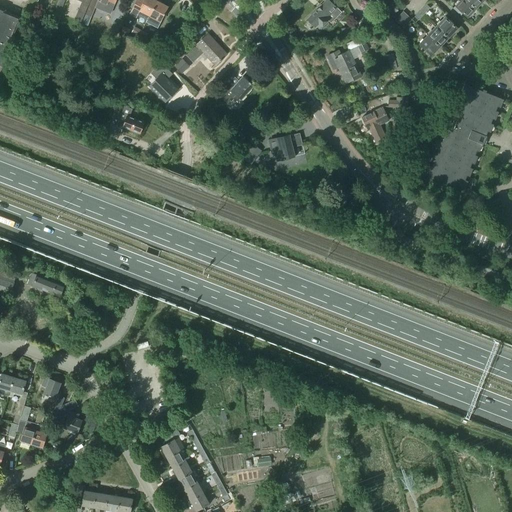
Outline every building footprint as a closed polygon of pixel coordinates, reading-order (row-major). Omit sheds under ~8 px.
[(59,15),(64,0),(58,0),(53,13),(59,15)] [(94,0),(91,0),(86,16),(92,18),(95,8),(105,12),(111,14),(115,3),(115,0),(100,0),(100,2),(94,0)] [(146,22),(157,2),(156,2),(156,0),(144,0),(143,1),(141,0),(137,0),(130,14),(136,17),(137,15),(147,20),(146,22)] [(333,22),(341,14),(327,0),(307,21),(314,28),(316,26),(319,29),(329,18),(333,22)] [(466,0),(460,0),(454,7),(467,18),(476,9),(466,0)] [(466,0),(476,9),(483,0),(466,0)] [(163,17),(163,16),(168,8),(163,5),(164,4),(159,1),(158,3),(157,2),(146,22),(157,28),(163,17)] [(394,2),(389,7),(395,13),(400,8),(394,2)] [(423,15),(429,9),(425,5),(419,12),(423,15)] [(0,46),(12,14),(0,9),(0,46)] [(403,29),(411,20),(402,12),(394,21),(403,29)] [(418,21),(423,15),(419,12),(414,18),(418,21)] [(448,38),(456,29),(444,17),(435,26),(448,38)] [(439,47),(448,38),(435,26),(427,35),(439,47)] [(138,37),(141,31),(135,27),(131,33),(138,37)] [(344,36),(356,34),(355,27),(342,29),(344,36)] [(144,40),(147,34),(141,31),(138,37),(144,40)] [(194,43),(183,53),(186,56),(192,62),(193,63),(203,53),(215,66),(226,55),(207,35),(196,45),(194,43)] [(431,56),(439,47),(427,35),(418,44),(431,56)] [(174,37),(173,45),(180,47),(181,39),(174,37)] [(337,52),(326,57),(333,70),(338,68),(346,84),(360,77),(352,60),(362,55),(361,54),(365,52),(358,38),(345,44),(349,51),(340,56),(337,52)] [(182,60),(174,67),(181,74),(189,67),(182,60)] [(161,74),(149,87),(165,103),(179,89),(168,79),(172,74),(161,63),(156,68),(161,74)] [(30,79),(39,82),(41,76),(32,72),(30,79)] [(241,100),(253,86),(243,77),(233,89),(228,84),(220,93),(225,98),(223,100),(227,104),(235,95),(241,100)] [(397,88),(406,85),(404,79),(395,82),(397,88)] [(482,145),(501,99),(467,86),(449,131),(446,130),(426,180),(459,194),(480,143),(482,145)] [(407,111),(407,98),(396,98),(396,101),(388,101),(388,108),(396,108),(396,111),(407,111)] [(119,118),(123,108),(116,106),(112,115),(119,118)] [(119,118),(116,126),(122,128),(123,127),(139,133),(143,122),(129,117),(132,110),(123,107),(123,108),(119,118)] [(386,139),(379,126),(389,121),(382,108),(361,119),(367,131),(369,130),(376,144),(386,139)] [(214,131),(210,136),(215,140),(219,135),(214,131)] [(273,150),(271,150),(274,162),(294,157),(292,151),(292,148),(302,145),(301,143),(299,134),(271,141),(273,150)] [(260,154),(252,148),(243,159),(251,165),(260,154)] [(368,212),(371,204),(357,198),(353,205),(368,212)] [(0,292),(10,296),(14,283),(16,277),(8,274),(9,270),(2,268),(0,272),(0,292)] [(36,276),(30,273),(26,284),(32,287),(58,296),(62,285),(36,276)] [(0,394),(3,395),(8,397),(13,379),(1,375),(0,378),(0,394)] [(13,379),(8,397),(13,398),(14,394),(21,396),(23,392),(25,382),(13,379)] [(44,379),(41,387),(46,389),(43,395),(58,401),(61,394),(57,392),(60,385),(44,379)] [(61,407),(59,416),(78,406),(75,400),(61,406),(61,407)] [(15,415),(14,419),(20,420),(24,406),(25,404),(18,402),(15,414),(15,415)] [(55,405),(53,414),(59,416),(61,407),(61,406),(55,405)] [(24,406),(20,420),(26,422),(24,429),(20,442),(31,445),(35,432),(37,424),(35,424),(27,421),(31,408),(24,406)] [(75,421),(77,416),(70,413),(68,418),(67,417),(66,422),(60,419),(57,426),(63,428),(63,429),(76,434),(80,423),(75,421)] [(35,432),(31,445),(42,448),(46,435),(49,428),(40,425),(41,420),(37,419),(35,424),(37,424),(35,432)] [(15,438),(18,425),(13,424),(12,423),(8,436),(15,438)] [(194,444),(196,443),(195,441),(198,440),(192,430),(188,432),(194,444)] [(166,458),(180,451),(174,440),(160,447),(166,458)] [(199,454),(204,452),(198,440),(195,441),(196,443),(194,444),(199,454)] [(172,469),(185,462),(180,451),(166,458),(172,469)] [(205,465),(210,462),(204,452),(199,454),(205,465)] [(270,458),(258,460),(259,467),(271,465),(270,458)] [(178,479),(191,472),(185,462),(172,469),(178,479)] [(211,475),(215,473),(210,462),(205,465),(211,475)] [(184,490),(197,483),(191,472),(178,479),(184,490)] [(217,486),(221,483),(215,473),(211,475),(217,486)] [(189,501),(203,493),(197,483),(184,490),(189,501)] [(223,497),(227,495),(221,483),(217,486),(223,497)] [(94,508),(96,493),(84,491),(81,506),(94,508)] [(105,510),(108,495),(96,493),(94,508),(105,510)] [(195,511),(209,504),(203,493),(189,501),(195,511)] [(116,511),(117,511),(120,497),(108,495),(105,510),(116,511)] [(130,511),(132,499),(120,497),(117,511),(130,511)]
